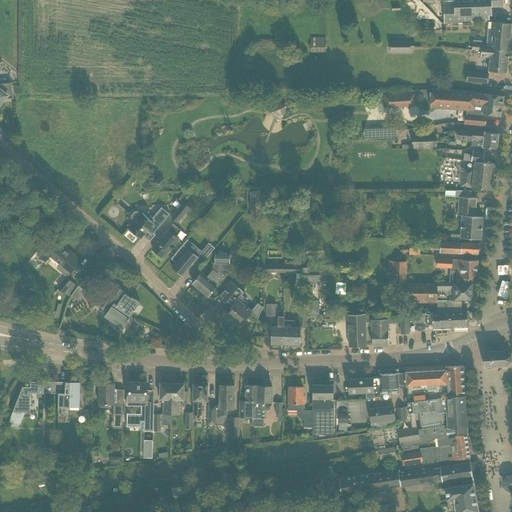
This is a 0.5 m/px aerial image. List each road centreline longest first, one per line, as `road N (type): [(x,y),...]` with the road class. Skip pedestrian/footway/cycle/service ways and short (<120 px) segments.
road 1 (residential): [(208,363),(208,338),(0,138)]
road 2 (unclassified): [(494,327),(430,353),(208,363)]
road 3 (unclassified): [(208,363),(0,334)]
road 4 (residential): [(494,327),(511,176)]
